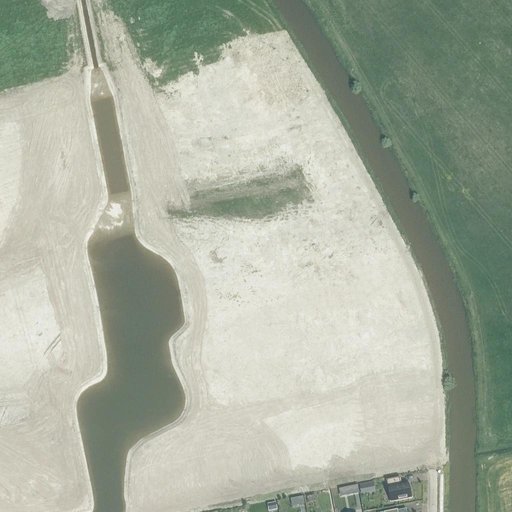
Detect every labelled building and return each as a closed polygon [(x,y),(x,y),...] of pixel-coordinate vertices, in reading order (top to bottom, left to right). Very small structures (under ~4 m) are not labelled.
[(247,75),(240,77),(242,84),(243,91),(255,88),(253,82),(271,79),(268,62),(245,66),(247,75)] [(216,71),(194,76),(197,90),(218,86),(220,94),(226,93),(224,80),(218,81),(216,71)] [(163,82),(142,86),(145,98),(165,94),(163,82)] [(273,92),(251,96),(253,106),(265,104),(268,118),(291,113),(288,98),(275,101),(273,92)] [(165,94),(145,98),(145,99),(146,99),(148,111),(168,107),(165,94)] [(284,150),(309,145),(306,130),(293,132),(291,125),(266,129),(268,142),(282,140),(284,150)] [(62,133),(42,137),(44,149),(44,150),(65,146),(65,145),(64,145),(62,133)] [(238,136),(226,138),(230,159),(242,156),(238,136)] [(214,141),(213,141),(217,160),(217,161),(225,159),(225,160),(230,159),(226,138),(221,139),(213,140),(214,141)] [(155,149),(154,149),(157,161),(177,157),(175,145),(154,149),(155,149)] [(65,146),(44,150),(47,163),(67,159),(65,146)] [(177,157),(157,161),(158,166),(159,173),(160,173),(160,174),(179,170),(180,170),(178,162),(177,157)] [(323,214),(318,215),(320,224),(334,221),(332,215),(347,212),(344,197),(336,198),(329,200),(321,201),(323,214)] [(275,210),(270,211),(274,231),(279,230),(287,229),(287,228),(283,209),(283,208),(275,210)] [(259,213),(258,213),(262,233),(262,234),(274,231),(270,211),(258,213),(259,213)] [(222,226),(198,231),(201,244),(248,235),(246,226),(240,227),(238,217),(221,220),(222,226)] [(345,228),(331,231),(333,243),(340,241),(342,249),(365,245),(362,231),(346,234),(345,228)] [(224,253),(204,257),(207,269),(205,269),(206,270),(226,266),(224,253)] [(359,263),(348,265),(349,274),(355,273),(357,285),(382,280),(379,266),(361,269),(359,263)] [(226,266),(206,270),(208,283),(229,279),(226,266)] [(311,280),(298,282),(302,302),(315,300),(315,299),(311,280)] [(298,282),(286,285),(289,304),(302,302),(302,303),(302,302),(298,282)] [(57,285),(38,289),(40,301),(61,297),(60,296),(59,297),(57,285)] [(223,303),(212,305),(215,319),(237,315),(234,300),(242,299),(240,290),(220,294),(222,300),(223,303)] [(61,297),(40,301),(42,314),(63,310),(61,297)] [(386,324),(385,324),(385,325),(386,325),(390,345),(386,346),(386,347),(387,352),(387,353),(396,351),(397,351),(396,345),(404,344),(406,343),(402,322),(402,321),(401,321),(387,324),(386,324)] [(52,326),(38,329),(40,340),(45,339),(47,351),(69,347),(66,332),(53,334),(52,326)] [(353,330),(330,335),(333,351),(351,348),(353,356),(364,353),(363,345),(356,346),(353,330)] [(281,343),(280,343),(284,360),(306,355),(308,363),(316,362),(314,348),(306,349),(304,339),(303,339),(303,340),(281,344),(281,343)] [(242,351),(222,355),(222,356),(223,362),(224,368),(245,364),(244,358),(243,352),(242,351)] [(396,359),(385,361),(387,369),(393,368),(397,387),(411,385),(407,363),(397,365),(396,359)] [(245,364),(224,368),(224,369),(226,369),(228,380),(237,379),(238,379),(247,377),(245,364)] [(346,397),(369,392),(366,377),(365,377),(364,369),(356,371),(358,377),(351,379),(351,380),(343,382),(346,397)] [(295,407),(316,403),(313,390),(319,389),(317,377),(303,379),(305,389),(292,391),(295,407)] [(40,388),(0,392),(0,396),(1,405),(41,401),(42,408),(40,388)] [(230,393),(229,393),(231,404),(231,405),(252,401),(250,389),(249,389),(240,390),(239,391),(240,391),(230,392),(230,393)] [(252,401),(231,405),(232,411),(234,418),(254,414),(253,408),(253,407),(252,401)] [(397,425),(375,429),(377,438),(383,437),(386,451),(411,446),(409,436),(408,436),(407,431),(399,433),(397,425)] [(25,431),(24,431),(25,444),(46,442),(46,441),(45,430),(44,430),(44,429),(34,430),(25,431)] [(347,434),(339,436),(341,446),(339,447),(341,454),(343,454),(344,461),(355,459),(356,465),(367,463),(365,450),(357,451),(354,435),(348,437),(347,434)] [(311,441),(296,444),(301,469),(324,465),(322,452),(313,454),(311,441)] [(46,442),(25,444),(26,450),(27,457),(48,455),(47,448),(46,442)] [(259,453),(250,455),(252,470),(273,467),(274,473),(282,471),(280,457),(274,458),(272,451),(268,452),(268,449),(258,451),(259,453)] [(229,457),(215,459),(220,481),(230,479),(231,483),(240,482),(237,469),(231,470),(229,457)] [(190,464),(166,469),(168,483),(186,480),(187,487),(200,484),(198,473),(192,474),(190,464)] [(33,467),(5,473),(7,486),(18,484),(21,499),(47,494),(46,491),(49,490),(47,479),(36,481),(33,467)] [(390,502),(411,498),(408,484),(400,485),(399,478),(386,481),(390,502)]
